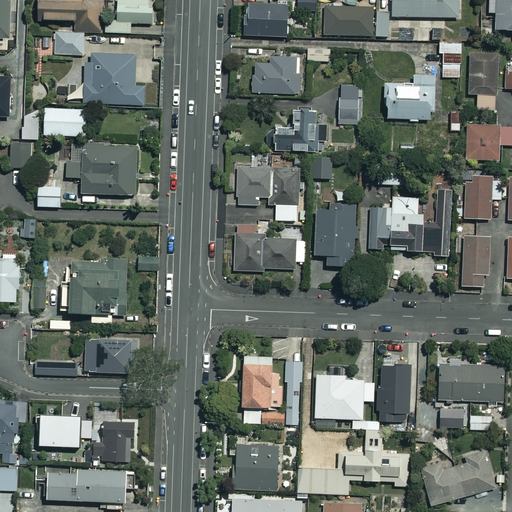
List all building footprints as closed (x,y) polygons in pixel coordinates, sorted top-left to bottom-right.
[(98,0),(35,0),(35,21),(74,21),(74,32),(98,32),(98,0)] [(151,0),(115,0),(115,21),(105,20),(104,32),(129,34),(129,23),(151,24),(151,0)] [(314,0),(296,0),(296,10),(314,11),(314,0)] [(458,0),(390,0),(391,18),(458,18),(458,0)] [(511,0),(487,0),(487,13),(494,13),(493,31),(511,31),(511,0)] [(286,5),(246,4),(246,17),(242,16),(241,36),(285,37),(286,5)] [(371,8),(323,7),(322,35),(386,36),(387,13),(371,13),(371,8)] [(83,34),(54,33),(53,55),(82,55),(83,34)] [(460,44),(438,42),(437,54),(442,54),(441,77),(458,78),(460,44)] [(330,48),(307,48),(307,61),(330,62),(330,48)] [(496,55),(468,53),(466,95),(476,95),(475,110),(493,111),(496,55)] [(90,54),(90,64),(84,63),(82,103),(142,105),(143,87),(134,87),(135,56),(90,54)] [(300,58),(269,58),(269,64),(253,64),(253,75),(250,75),(250,94),(299,94),(300,58)] [(511,73),(504,73),(503,92),(511,92),(511,73)] [(433,74),(412,76),(412,84),(382,86),(384,120),(407,118),(408,121),(428,120),(427,111),(435,110),(433,74)] [(361,99),(337,99),(337,125),(360,125),(361,99)] [(84,110),(43,109),(42,135),(84,136),(84,110)] [(459,132),(459,112),(448,112),(448,132),(459,132)] [(37,139),(37,114),(22,114),(23,139),(37,139)] [(313,115),(290,114),(289,130),(274,129),(273,150),(322,153),(324,124),(312,124),(313,115)] [(498,146),(499,126),(465,125),(464,160),(498,161),(498,146)] [(511,126),(499,126),(498,146),(511,145),(511,126)] [(29,144),(10,143),(10,168),(29,169),(29,144)] [(132,196),(132,147),(83,147),(83,149),(68,150),(68,163),(65,163),(65,179),(79,179),(80,196),(132,196)] [(331,158),(310,157),(309,178),(330,179),(331,158)] [(398,168),(378,167),(378,185),(398,185),(398,168)] [(235,168),(234,205),(258,206),(258,197),(269,197),(269,205),(275,205),(274,221),(296,221),(297,169),(235,168)] [(489,178),(462,179),(463,220),(490,219),(489,178)] [(60,207),(60,187),(36,187),(36,207),(60,207)] [(450,191),(435,190),(434,222),(423,221),(423,215),(416,215),(417,198),(391,196),(390,210),(368,208),(366,249),(432,253),(432,256),(447,256),(450,191)] [(325,205),(325,212),(313,212),(312,256),(325,256),(325,266),(352,266),(353,205),(325,205)] [(34,239),(36,222),(22,220),(20,237),(34,239)] [(256,226),(234,226),(232,271),(263,272),(263,269),(293,270),(293,262),(299,262),(303,262),(304,241),(255,239),(256,226)] [(486,238),(461,238),(460,287),(481,287),(482,275),(486,275),(486,238)] [(0,301),(16,302),(17,261),(0,260),(0,301)] [(124,318),(125,260),(66,260),(66,285),(30,285),(30,311),(64,311),(64,318),(124,318)] [(135,340),(86,338),(85,370),(134,372),(135,340)] [(240,358),(238,406),(244,406),(243,421),(280,423),(282,386),(277,386),(278,374),(270,373),(270,359),(240,358)] [(76,362),(35,360),(35,373),(75,375),(76,362)] [(298,363),(285,363),(284,424),(298,424),(298,363)] [(487,406),(497,407),(497,401),(502,401),(502,366),(438,365),(437,400),(487,401),(487,406)] [(377,421),(377,422),(393,422),(393,416),(406,416),(407,367),(378,366),(377,421)] [(350,420),(361,420),(361,401),(372,402),(373,382),(343,381),(344,376),(315,375),(313,418),(334,419),(350,420)] [(4,463),(20,464),(21,431),(18,431),(19,420),(26,421),(26,400),(0,399),(0,440),(4,441),(4,463)] [(453,426),(453,411),(431,411),(430,426),(453,426)] [(83,415),(37,413),(36,445),(82,446),(83,415)] [(468,415),(468,429),(492,430),(492,416),(468,415)] [(93,460),(130,461),(130,453),(135,454),(135,421),(103,420),(102,442),(93,441),(93,460)] [(361,420),(350,420),(350,429),(377,430),(377,422),(377,421),(361,420)] [(396,454),(396,451),(384,451),(384,431),(363,430),(362,452),(337,451),(337,469),(297,468),(297,493),(347,494),(347,481),(393,482),(393,486),(407,487),(408,454),(396,454)] [(275,446),(234,445),(233,490),(274,491),(275,446)] [(493,489),(483,452),(464,457),(466,464),(440,470),(439,464),(419,469),(429,506),(493,489)] [(30,453),(30,464),(57,464),(57,453),(30,453)] [(48,468),(47,497),(100,498),(99,508),(125,508),(126,468),(76,466),(76,469),(48,468)] [(0,488),(16,489),(17,467),(0,467),(0,488)] [(256,497),(231,496),(230,511),(300,511),(301,500),(256,498),(256,497)] [(359,511),(360,504),(322,503),(321,511),(359,511)]
